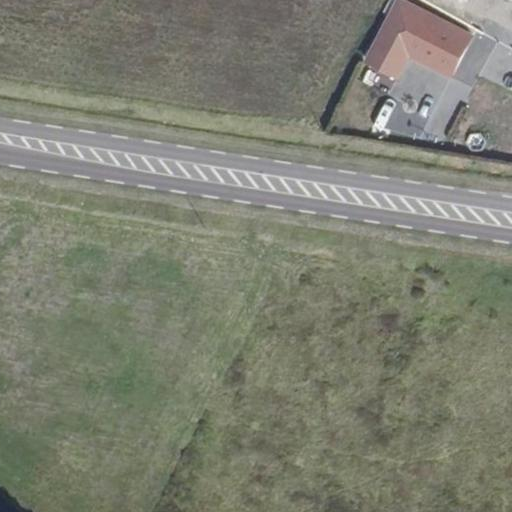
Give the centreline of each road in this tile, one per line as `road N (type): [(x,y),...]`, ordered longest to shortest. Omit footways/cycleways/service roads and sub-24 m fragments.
road 1 (primary): [(0,152),(511,235)]
road 2 (primary): [(511,204),(0,129)]
